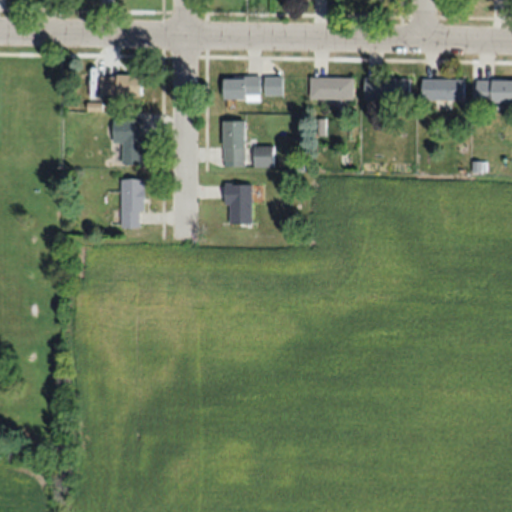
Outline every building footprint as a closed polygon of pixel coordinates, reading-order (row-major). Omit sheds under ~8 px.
[(143,95),(143,75),(102,75),(102,95),(143,95)] [(261,75),(225,75),(225,99),(261,99),(261,75)] [(284,95),(284,75),(265,75),(265,95),(284,95)] [(354,98),(354,76),(310,76),(310,98),(354,98)] [(366,78),(366,99),(411,99),(411,78),(366,78)] [(424,101),(466,101),(466,79),(424,79),(424,101)] [(511,103),(511,80),(478,80),(478,103),(511,103)] [(114,141),(124,141),(124,164),(143,164),(143,119),(114,119),(114,141)] [(225,166),(247,166),(247,120),(225,120),(225,166)] [(256,166),(275,166),(275,145),(256,145),(256,166)] [(146,178),(123,178),(123,227),(146,227),(146,178)] [(255,223),(255,183),(228,183),(228,223),(255,223)]
